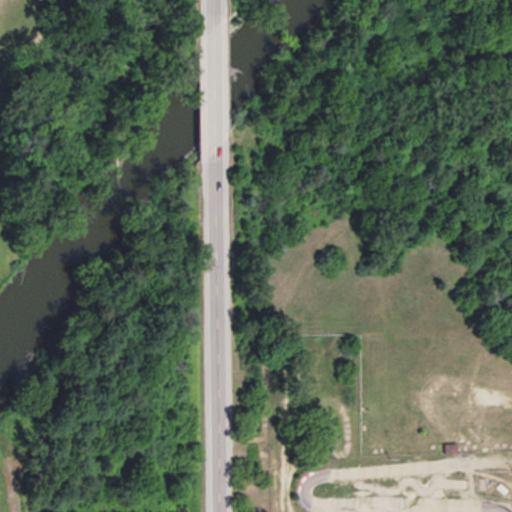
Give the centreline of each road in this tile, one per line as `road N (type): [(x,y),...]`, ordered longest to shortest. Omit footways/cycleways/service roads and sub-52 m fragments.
road 1 (tertiary): [(219,511),(212,152)]
road 2 (tertiary): [(212,152),(211,29)]
